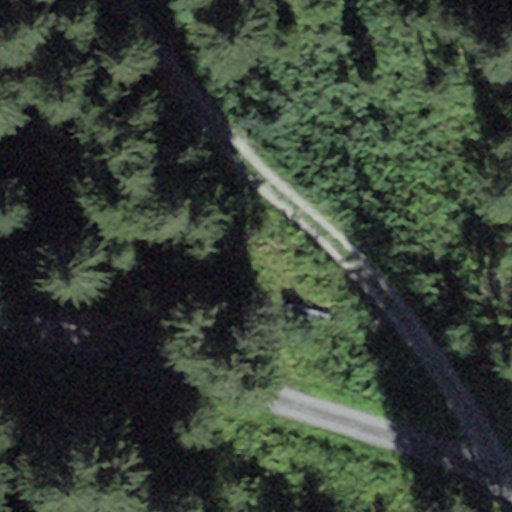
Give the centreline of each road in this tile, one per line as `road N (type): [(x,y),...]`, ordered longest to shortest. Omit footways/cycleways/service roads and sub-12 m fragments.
road 1 (track): [(127,0),(368,316),(437,448)]
road 2 (residential): [(0,324),(181,359),(437,448),(511,486)]
